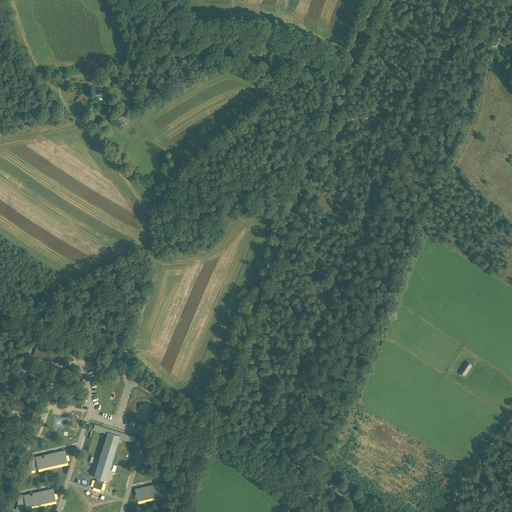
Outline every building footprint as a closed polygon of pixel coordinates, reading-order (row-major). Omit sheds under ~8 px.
[(103,101),(102,93),(95,94),(96,102),(103,101)] [(129,117),(127,116),(124,113),(122,115),(121,114),(121,113),(119,111),(112,118),(113,119),(111,121),(114,123),(113,124),(115,126),(116,125),(119,128),(123,123),(129,117)] [(58,363),(61,354),(40,347),(37,356),(58,363)] [(463,377),(466,376),(472,367),(471,364),(468,362),(465,362),(459,371),(459,374),(463,377)] [(21,372),(24,376),(32,368),(29,365),(21,372)] [(67,394),(66,404),(76,405),(77,395),(67,394)] [(11,413),(31,420),(36,406),(16,400),(11,413)] [(95,425),(94,429),(108,433),(94,477),(106,481),(120,437),(134,441),(135,437),(95,425)] [(65,450),(58,452),(35,457),(33,456),(32,458),(28,458),(30,465),(28,470),(31,471),(36,470),(35,465),(37,465),(38,469),(68,462),(65,450)] [(102,489),(104,482),(95,480),(94,487),(102,489)] [(165,482),(135,489),(138,501),(168,494),(167,490),(170,489),(169,483),(165,484),(165,482)] [(17,497),(18,504),(17,508),(19,509),(24,508),(23,504),(25,503),(26,507),(56,501),(53,488),(24,495),(21,494),(20,496),(17,497)]
